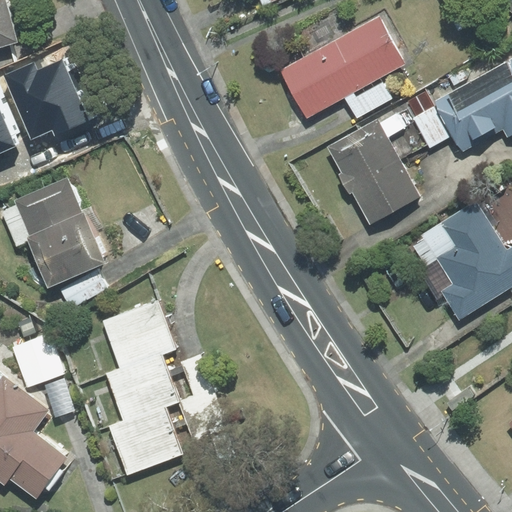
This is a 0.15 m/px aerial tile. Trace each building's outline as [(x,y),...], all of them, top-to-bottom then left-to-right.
[(0,0),(0,46),(29,38),(17,0),(0,0)] [(470,0),(453,0),(447,3),(463,30),(482,19),(470,0)] [(511,0),(500,0),(511,10),(511,0)] [(388,76),(413,61),(385,11),(286,67),(314,117),(351,97),(361,115),(398,94),(388,76)] [(511,58),(439,98),(468,152),(510,129),(511,132),(511,58)] [(0,169),(85,132),(59,73),(18,92),(11,77),(0,82),(0,169)] [(429,88),(410,99),(435,146),(455,135),(436,100),(429,88)] [(388,118),(385,113),(332,142),(376,222),(429,193),(398,136),(412,129),(402,110),(388,118)] [(20,205),(7,210),(22,246),(38,239),(57,285),(118,260),(96,207),(90,209),(75,172),(16,196),(20,205)] [(448,289),(467,318),(511,288),(511,241),(501,225),(506,222),(493,202),(488,205),(483,198),(448,221),(462,242),(444,253),(461,280),(448,289)] [(116,424),(133,473),(190,452),(173,404),(185,400),(167,350),(181,345),(164,298),(110,318),(126,362),(111,367),(129,419),(116,424)] [(61,416),(83,408),(56,331),(18,344),(33,386),(49,380),(61,416)] [(0,370),(0,474),(12,484),(19,475),(44,494),(75,455),(50,435),(40,428),(55,408),(10,374),(8,377),(0,370)]
